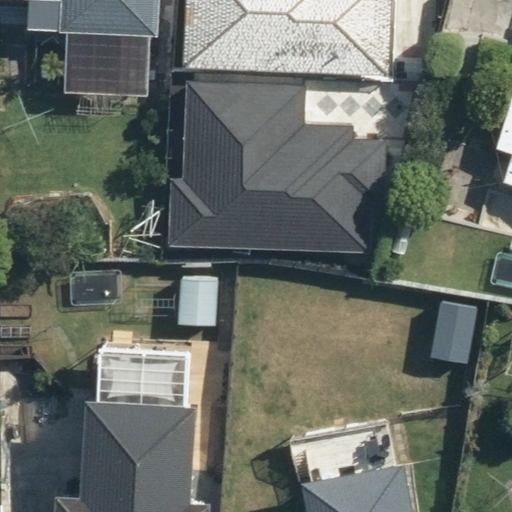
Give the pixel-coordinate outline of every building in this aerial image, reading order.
[(18,0),(16,22),(62,26),(57,89),(147,95),(154,0),(18,0)] [(180,0),(180,48),(390,51),(390,0),(180,0)] [(511,190),(511,0),(448,0),(441,30),(511,49),(511,84),(505,82),(488,146),(509,152),(499,187),(511,190)] [(311,58),(177,53),(171,224),(361,232),(363,184),(381,184),(384,120),(355,119),(356,108),(310,106),(311,58)] [(204,511),(204,504),(182,503),(186,404),(176,404),(178,350),(81,346),(75,493),(51,492),(50,511),(204,511)] [(10,352),(0,351),(0,397),(9,398),(10,352)] [(407,511),(397,462),(284,486),(289,511),(407,511)]
